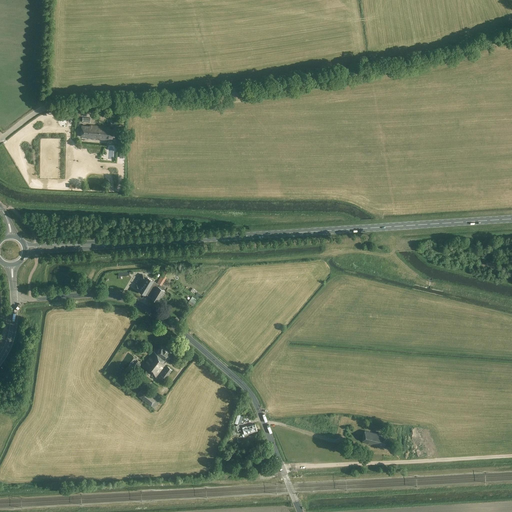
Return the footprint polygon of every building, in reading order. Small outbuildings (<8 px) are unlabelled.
[(118,141),(119,128),(114,127),(113,129),(110,129),(109,127),(90,125),(89,126),(81,126),(80,136),(87,137),(87,138),(95,139),(95,137),(99,138),(99,139),(108,140),(109,139),(112,139),(113,141),(118,141)] [(145,294),(149,296),(157,283),(153,281),(147,277),(143,274),(141,278),(137,285),(136,284),(135,287),(139,290),(145,294)] [(157,283),(149,296),(151,297),(151,298),(157,301),(164,290),(163,290),(164,287),(159,284),(159,285),(157,283)] [(143,367),(155,377),(164,365),(162,363),(170,353),(161,346),(156,353),(154,352),(143,367)] [(167,366),(161,375),(165,378),(171,369),(167,366)] [(155,399),(144,390),(140,397),(150,405),(155,399)] [(246,426),(242,427),(244,435),(257,431),(255,424),(247,426),(246,426)] [(362,441),(364,442),(364,443),(383,447),(383,445),(388,446),(390,435),(378,432),(378,434),(365,431),(362,441)]
